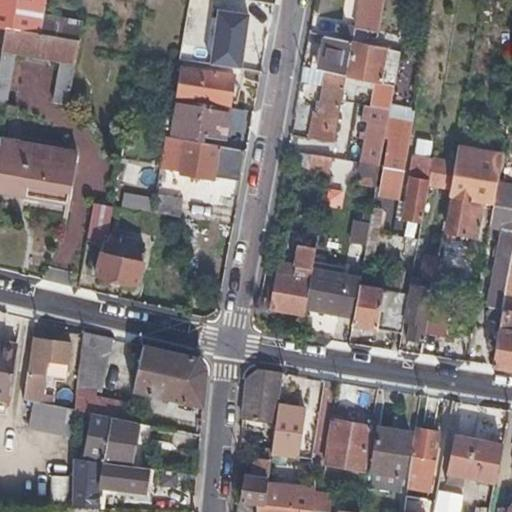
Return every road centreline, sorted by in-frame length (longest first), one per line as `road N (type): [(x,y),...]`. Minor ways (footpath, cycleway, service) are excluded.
road 1 (residential): [(231,345),(296,0)]
road 2 (residential): [(231,345),(511,390)]
road 3 (residential): [(0,292),(231,345)]
road 4 (residential): [(215,511),(231,345)]
